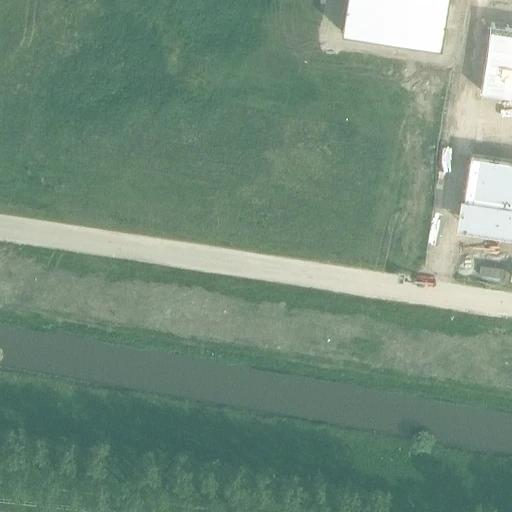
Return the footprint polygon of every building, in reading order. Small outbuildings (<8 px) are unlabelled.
[(345,0),(340,32),(441,47),(447,0),(345,0)] [(511,25),(491,22),(486,57),(511,61),(511,53),(511,25)] [(486,57),(480,91),(506,95),(511,61),(486,57)] [(470,155),(464,198),(487,202),(493,158),(470,155)] [(511,161),(493,158),(487,202),(509,205),(511,185),(511,161)] [(464,198),(460,223),(511,231),(511,205),(509,205),(487,202),(464,198)]
